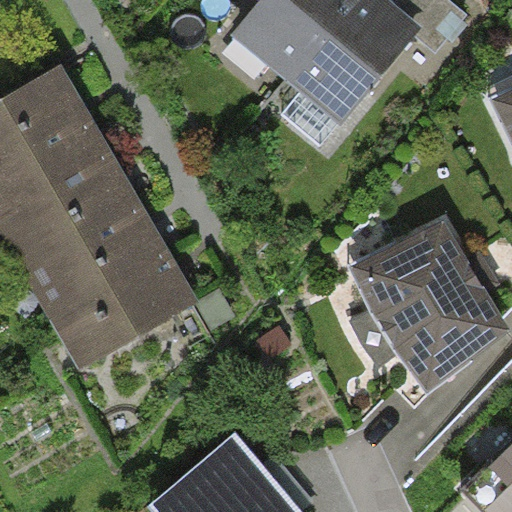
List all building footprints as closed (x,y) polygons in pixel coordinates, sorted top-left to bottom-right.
[(273,0),(270,5),(244,38),(299,81),(349,120),(378,83),(417,33),(389,12),(377,2),(374,0),(273,0)] [(468,16),(448,0),(399,0),(389,12),(439,53),(468,16)] [(171,262),(115,166),(70,88),(60,70),(0,104),(0,181),(73,308),(58,316),(86,364),(194,302),(171,262)] [(511,104),(496,114),(511,139),(511,104)] [(438,221),(351,279),(423,388),(511,330),(476,278),(438,221)] [(290,511),(238,450),(162,511),(290,511)]
